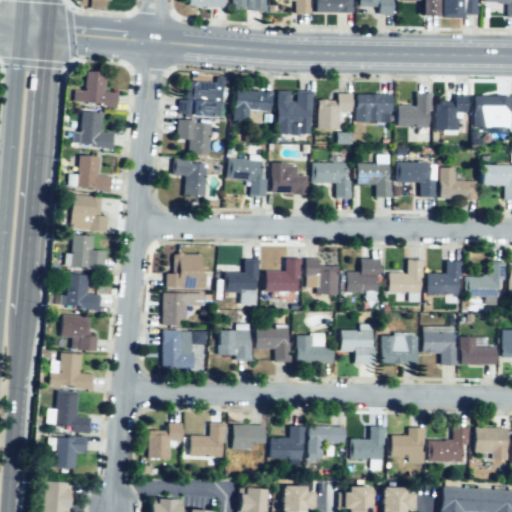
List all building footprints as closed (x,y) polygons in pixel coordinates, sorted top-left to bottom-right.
[(184,0),(184,8),(219,11),(219,0),(184,0)] [(260,0),(260,9),(251,8),(251,0),(248,0),(248,5),(228,4),(228,0),(260,0)] [(305,0),(305,14),(290,13),(290,0),(305,0)] [(311,0),(347,0),(347,10),(311,10),(311,0)] [(355,0),(388,0),(388,17),(375,16),(375,7),(355,6),(355,0)] [(396,0),(434,0),(434,14),(418,14),(418,1),(396,1),(396,0)] [(473,0),(473,13),(463,13),(463,0),(458,0),(458,17),(439,17),(439,0),(473,0)] [(511,0),(511,16),(503,16),(503,3),(479,3),(479,0),(511,0)] [(68,103),(112,107),(113,94),(99,93),(100,75),(82,73),(81,94),(69,93),(68,103)] [(212,82),(211,99),(219,100),(218,117),(175,115),(175,99),(182,99),(183,81),(212,82)] [(268,93),(232,90),(230,122),(243,123),(244,107),(267,109),(268,93)] [(274,91),(274,134),(308,134),(308,90),(294,90),(294,101),(287,101),(287,91),(274,91)] [(347,93),(347,110),(335,110),(335,129),(314,129),(314,100),(334,100),(334,93),(347,93)] [(425,93),(425,124),(394,123),(394,105),(412,105),(412,93),(425,93)] [(388,94),(352,94),(352,121),(384,121),(384,111),(388,111),(388,94)] [(464,95),(464,113),(453,113),(453,130),(431,130),(431,102),(451,103),(451,95),(464,95)] [(505,97),(469,96),(469,129),(483,129),(483,117),(504,117),(505,97)] [(76,114),(75,146),(109,148),(109,135),(94,134),(95,116),(76,114)] [(174,119),(208,123),(206,157),(184,154),(185,140),(173,138),(174,119)] [(333,144),(333,132),(348,132),(348,144),(333,144)] [(73,156),(72,187),(105,190),(106,177),(91,176),(92,158),(73,156)] [(263,177),(262,196),(245,194),(246,179),(224,177),(225,158),(257,161),(256,177),(263,177)] [(170,159),(203,164),(200,195),(180,192),(181,175),(169,174),(170,159)] [(302,192),(267,192),(267,160),(281,161),(281,165),(293,165),(293,174),(302,174),(302,192)] [(433,178),(433,197),(415,196),(415,181),(391,181),(391,160),(426,160),(426,178),(433,178)] [(348,179),(348,197),(330,197),(330,182),(306,182),(307,161),(341,161),(341,179),(348,179)] [(385,196),(385,163),(353,164),(353,182),(370,182),(370,196),(385,196)] [(511,182),(511,201),(499,201),(499,186),(475,186),(475,164),(510,165),(510,182),(511,182)] [(472,197),(437,197),(437,166),(450,166),(450,180),(472,180),(472,197)] [(73,196),(71,227),(105,230),(105,217),(90,216),(91,198),(73,196)] [(69,233),(68,264),(101,267),(102,254),(87,253),(88,235),(69,233)] [(197,253),(170,252),(169,274),(159,274),(159,287),(179,287),(179,274),(197,275),(197,253)] [(254,259),(253,289),(221,289),(222,270),(239,271),(240,258),(254,259)] [(300,258),(316,258),(316,267),(333,267),(333,296),(314,296),(314,275),(300,275),(300,258)] [(375,258),(376,275),(373,275),(373,292),(344,293),(344,271),(355,271),(355,259),(375,258)] [(294,259),(294,290),(262,290),(262,271),(280,271),(280,259),(294,259)] [(415,261),(415,291),(383,291),(383,272),(401,273),(401,260),(415,261)] [(455,261),(455,292),(423,291),(423,273),(441,273),(441,261),(455,261)] [(500,261),(499,279),(493,279),(493,297),(460,297),(460,276),(486,276),(486,261),(500,261)] [(63,274),(61,305),(95,308),(96,294),(80,293),(81,275),(63,274)] [(200,292),(157,291),(157,324),(183,324),(183,307),(200,307),(200,292)] [(91,351),(92,336),(84,336),(85,317),(58,316),(58,338),(69,339),(69,350),(91,351)] [(251,327),(285,327),(285,360),(269,360),(269,349),(251,349),(251,327)] [(511,360),(497,360),(498,328),(511,328),(511,360)] [(213,329),(246,329),(246,363),(233,362),(233,355),(213,355),(213,329)] [(335,331),(368,330),(369,363),(349,363),(349,352),(335,352),(335,331)] [(455,331),(454,364),(492,365),(493,345),(471,344),(472,331),(455,331)] [(189,353),(174,352),(174,332),(158,332),(157,368),(189,369),(189,353)] [(418,332),(451,332),(452,365),(432,365),(431,354),(418,354),(418,332)] [(292,334),(293,366),(330,366),(329,346),(311,346),(311,334),(292,334)] [(377,336),(377,364),(414,364),(414,336),(377,336)] [(44,383),(88,387),(88,375),(74,374),(75,356),(58,354),(57,375),(44,373),(44,383)] [(52,393),(51,424),(84,427),(85,414),(70,413),(70,395),(52,393)] [(145,437),(163,437),(163,424),(177,424),(177,438),(167,438),(167,457),(144,457),(145,437)] [(227,452),(228,424),(261,427),(260,446),(248,445),(247,453),(227,452)] [(299,426),(297,462),(266,459),(267,439),(284,440),(285,425),(299,426)] [(185,456),(215,458),(216,426),(204,426),(203,436),(186,435),(185,456)] [(341,427),(305,426),(304,458),(319,459),(320,441),(340,442),(341,427)] [(472,426),(503,427),(502,460),(489,460),(489,449),(472,449),(472,426)] [(379,428),(379,459),(347,459),(347,440),(365,441),(366,427),(379,428)] [(419,428),(420,462),(407,463),(407,457),(388,458),(387,436),(403,436),(402,428),(419,428)] [(425,460),(458,460),(457,445),(465,445),(465,429),(448,429),(448,439),(424,439),(425,460)] [(83,438),(49,434),(47,465),(70,468),(71,453),(82,454),(83,438)] [(38,484),(36,511),(56,511),(56,508),(63,509),(64,492),(58,492),(58,485),(38,484)] [(278,510),(298,509),(298,507),(306,507),(306,491),(301,491),(301,484),(277,485),(278,510)] [(511,491),(437,486),(436,511),(509,511),(510,510),(511,491)] [(368,511),(368,488),(344,487),(344,493),(335,493),(335,508),(343,508),(343,511),(368,511)] [(377,511),(398,511),(398,510),(406,509),(406,494),(400,494),(400,487),(377,487),(377,511)] [(257,491),(255,511),(232,511),(234,497),(239,498),(240,489),(257,491)] [(142,511),(174,511),(175,509),(167,508),(168,501),(150,500),(150,507),(142,507),(142,511)]
